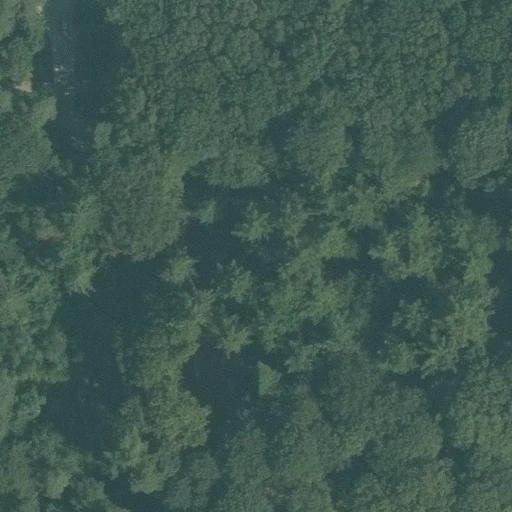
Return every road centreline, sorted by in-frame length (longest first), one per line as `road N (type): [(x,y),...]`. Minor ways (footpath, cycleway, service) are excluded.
road 1 (unclassified): [(65,131),(511,113)]
road 2 (unclassified): [(54,6),(65,131)]
